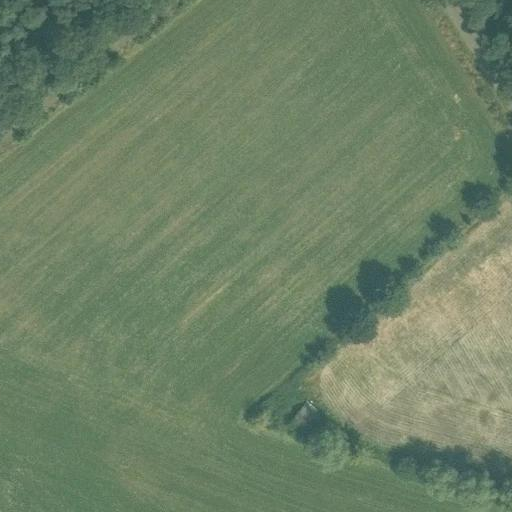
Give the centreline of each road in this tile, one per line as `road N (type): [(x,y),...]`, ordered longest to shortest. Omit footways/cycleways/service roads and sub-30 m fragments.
road 1 (unclassified): [(170,0),(0,140)]
road 2 (unclassified): [(511,104),(444,0)]
